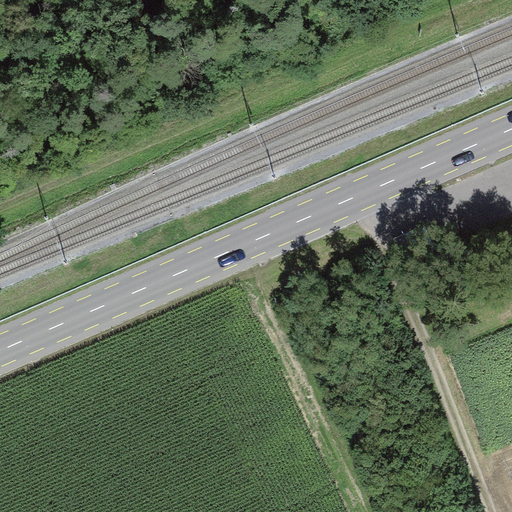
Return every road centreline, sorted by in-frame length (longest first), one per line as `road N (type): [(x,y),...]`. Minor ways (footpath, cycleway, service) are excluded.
road 1 (primary): [(511,130),(0,351)]
road 2 (track): [(502,0),(0,217)]
road 3 (track): [(361,195),(492,511)]
